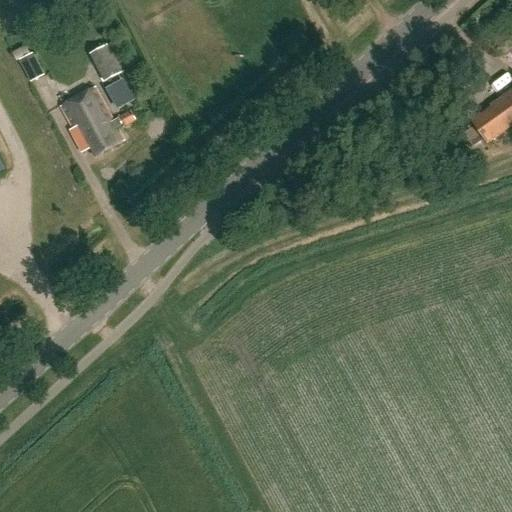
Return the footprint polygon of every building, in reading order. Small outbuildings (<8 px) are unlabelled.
[(107,43),(87,53),(103,82),(123,71),(107,43)] [(19,61),(30,83),(44,76),(33,54),(19,61)] [(123,143),(96,90),(63,107),(76,132),(73,133),(83,153),(91,149),(96,157),(123,143)] [(487,146),(511,128),(511,91),(490,108),(491,110),(482,116),(480,114),(469,122),(487,146)] [(124,129),(137,121),(130,110),(118,118),(124,129)]
